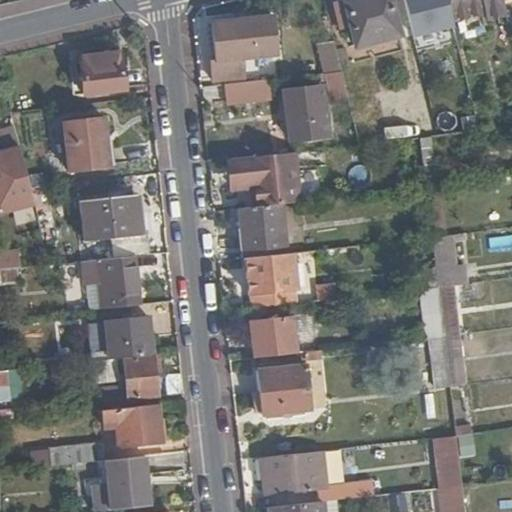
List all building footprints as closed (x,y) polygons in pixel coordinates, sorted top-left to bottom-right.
[(400,37),(391,0),(344,0),(334,3),(341,29),(351,26),(356,48),(400,37)] [(487,19),(508,14),(504,0),(448,0),(454,21),(486,13),(487,19)] [(213,61),(215,78),(243,75),(242,60),(254,59),(253,50),(263,49),(260,20),(214,24),(217,61),(213,61)] [(341,74),(342,74),(334,43),(315,45),(323,76),(341,74)] [(81,58),(85,97),(126,93),(124,73),(132,73),(130,60),(122,60),(121,54),(81,58)] [(345,89),(341,74),(323,76),(316,76),(317,84),(330,83),(331,90),(345,89)] [(244,83),(223,85),(225,103),(246,101),(244,83)] [(329,139),(323,89),(294,92),(295,99),(291,100),(294,123),(287,124),(289,142),(329,139)] [(104,121),(62,125),(67,170),(109,166),(104,121)] [(20,151),(15,129),(0,132),(0,152),(1,156),(0,156),(0,214),(16,211),(33,207),(30,190),(20,151)] [(422,150),(427,190),(438,188),(434,149),(453,147),(451,135),(421,140),(422,150)] [(283,206),(300,204),(293,154),(236,160),(238,178),(251,176),(253,188),(255,209),(283,206)] [(240,189),(253,188),(251,176),(238,178),(240,189)] [(53,228),(44,188),(32,190),(41,231),(53,228)] [(114,259),(135,257),(146,256),(143,236),(136,237),(132,198),(78,204),(82,244),(111,241),(114,259)] [(428,202),(432,238),(447,236),(443,200),(428,202)] [(241,210),(246,259),(288,254),(283,206),(255,209),(241,210)] [(17,217),(31,268),(48,266),(33,207),(16,211),(17,217)] [(438,289),(453,287),(468,285),(466,265),(457,266),(453,236),(447,236),(432,238),(438,289)] [(356,262),(355,247),(306,252),(308,267),(356,262)] [(19,254),(0,255),(0,271),(15,270),(20,269),(19,254)] [(288,254),(246,259),(250,297),(298,292),(294,254),(288,254)] [(104,261),(108,311),(140,307),(135,257),(114,259),(104,261)] [(0,285),(17,283),(15,270),(0,271),(0,285)] [(444,337),(458,335),(453,287),(438,289),(444,337)] [(255,359),(297,354),(292,317),(251,322),(255,359)] [(111,361),(157,356),(153,319),(107,324),(111,361)] [(450,387),(465,385),(458,335),(444,337),(450,387)] [(438,388),(450,387),(444,337),(432,338),(438,388)] [(155,358),(125,362),(129,402),(159,398),(155,358)] [(264,415),(273,414),(274,423),(300,420),(299,412),(312,410),(307,366),(257,372),(259,391),(251,392),(254,415),(262,414),(264,415)] [(0,402),(9,402),(7,373),(0,373),(0,402)] [(164,447),(159,407),(118,411),(119,427),(122,427),(125,449),(143,447),(143,449),(164,447)] [(119,427),(118,411),(100,413),(101,429),(119,427)] [(458,428),(459,438),(471,437),(470,427),(458,428)] [(471,437),(459,438),(460,449),(472,448),(471,437)] [(463,488),(457,439),(442,440),(448,490),(463,488)] [(507,443),(472,448),(476,478),(511,473),(507,443)] [(52,469),(104,463),(102,446),(50,451),(52,469)] [(394,464),(434,459),(433,446),(393,451),(394,464)] [(308,493),(304,454),(263,459),(267,497),(308,493)] [(111,511),(151,507),(145,458),(141,459),(119,461),(106,463),(111,511)] [(324,503),(349,500),(347,485),(319,488),(320,503),(324,503)] [(448,490),(450,511),(465,511),(463,488),(448,490)] [(325,511),(324,503),(320,503),(275,508),(275,511),(325,511)]
